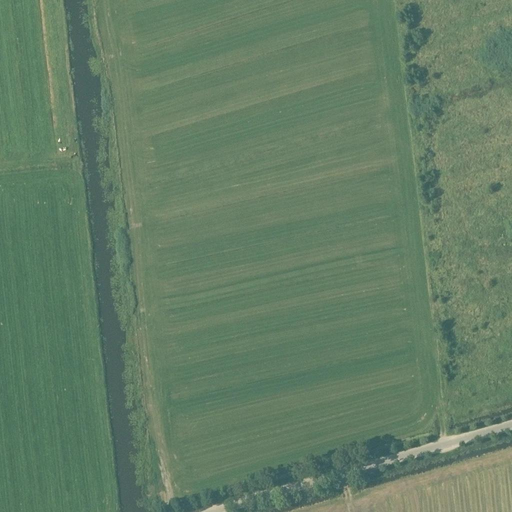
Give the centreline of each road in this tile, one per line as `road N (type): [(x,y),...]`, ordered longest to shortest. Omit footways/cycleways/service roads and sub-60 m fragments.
road 1 (track): [(169,511),(107,0)]
road 2 (tertiary): [(214,511),(511,425)]
